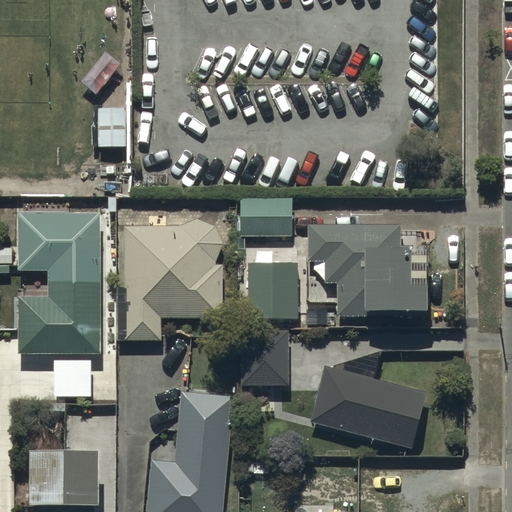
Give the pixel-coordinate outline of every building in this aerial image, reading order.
[(124,113),(96,114),(96,152),(125,152),(124,113)] [(291,203),(238,203),(238,254),(253,254),(253,264),(291,264),(291,203)] [(99,220),(18,219),(17,275),(48,276),(48,303),(17,302),(17,360),(98,360),(99,220)] [(179,231),(124,231),(125,292),(115,292),(116,344),(161,344),(161,322),(224,322),(223,268),(215,269),(222,249),(212,231),(195,224),(179,231)] [(399,231),(307,230),(307,266),(311,266),(311,283),(323,283),(323,288),(335,288),(335,322),(426,322),(426,297),(410,297),(411,252),(399,252),(399,231)] [(240,335),(241,388),(286,388),(286,336),(273,336),(273,322),(251,322),(251,335),(240,335)] [(424,398),(323,370),(308,425),(409,453),(424,398)] [(220,511),(232,401),(180,395),(172,467),(150,465),(145,511),(220,511)] [(99,511),(100,461),(34,460),(33,511),(99,511)]
